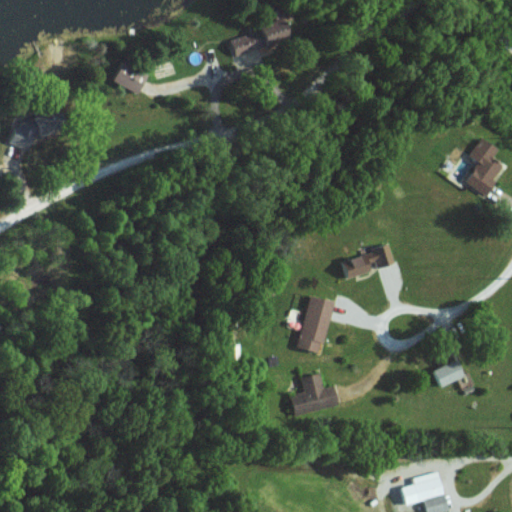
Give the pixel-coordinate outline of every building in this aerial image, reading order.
[(220,46),(274,31),(281,59),(227,74),(220,46)] [(103,81),(114,66),(138,81),(127,97),(103,81)] [(27,148),(32,131),(46,135),(50,122),(19,112),(9,142),(27,148)] [(463,181),(484,193),(501,165),(490,158),(497,147),(479,136),(467,155),(476,160),(463,181)] [(368,270),(366,261),(373,260),(374,266),(392,261),(389,246),(340,257),(344,276),(368,270)] [(295,346),(318,352),(332,300),(308,294),(295,346)] [(438,385),(461,375),(454,358),(430,368),(438,385)] [(336,403),(331,384),(321,386),(318,371),(298,376),(301,390),(287,393),(292,414),(336,403)] [(422,499),(424,511),(438,511),(446,510),(436,470),(411,476),(413,482),(399,485),(403,504),(422,499)]
